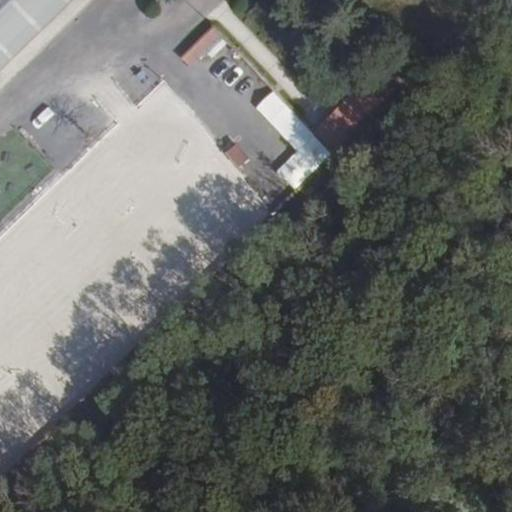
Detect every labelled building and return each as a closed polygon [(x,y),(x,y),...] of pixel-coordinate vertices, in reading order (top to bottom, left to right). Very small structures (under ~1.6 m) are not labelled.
[(0,0),(0,88),(93,0),(0,0)] [(271,0),(252,0),(241,11),(283,57),(305,36),(271,0)] [(212,24),(177,56),(190,70),(224,38),(212,24)] [(348,95),(307,133),(331,157),(402,91),(391,78),(358,107),(348,95)] [(235,142),(221,150),(233,169),(247,160),(235,142)] [(0,185),(0,206),(10,196),(0,185)]
